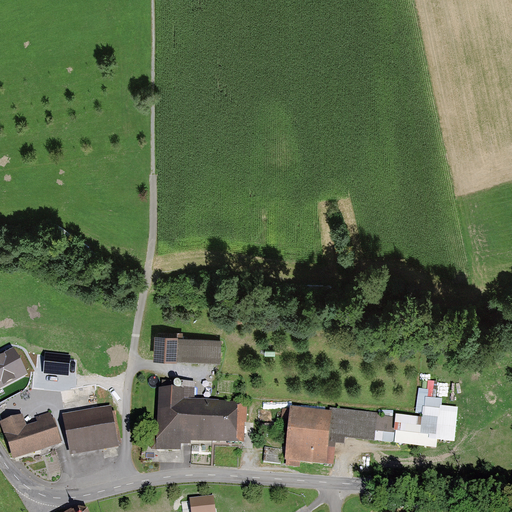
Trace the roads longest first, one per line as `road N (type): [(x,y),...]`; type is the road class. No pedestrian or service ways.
road 1 (tertiary): [(42,495),(183,473),(511,497)]
road 2 (unknown): [(23,405),(39,403),(56,414),(76,495)]
